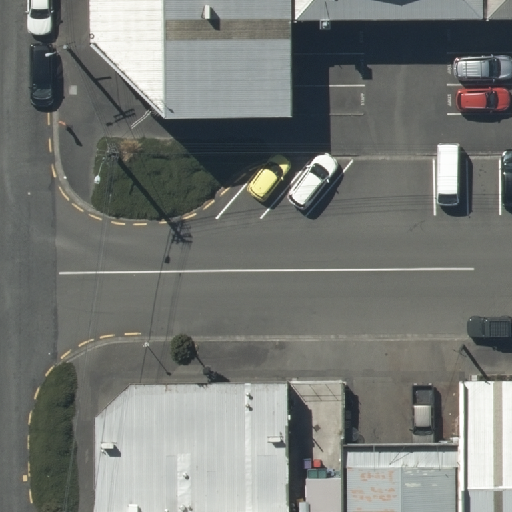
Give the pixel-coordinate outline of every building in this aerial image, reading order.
[(294,116),(295,26),(294,0),(92,0),(93,40),(168,113),(294,116)] [(294,0),(295,26),(487,26),(487,0),(294,0)] [(511,25),(511,0),(487,0),(487,26),(511,25)] [(511,511),(511,381),(461,382),(462,448),(461,511),(511,511)] [(289,511),(289,385),(134,385),(95,419),(96,511),(289,511)] [(461,511),(462,448),(344,448),(342,511),(461,511)]
